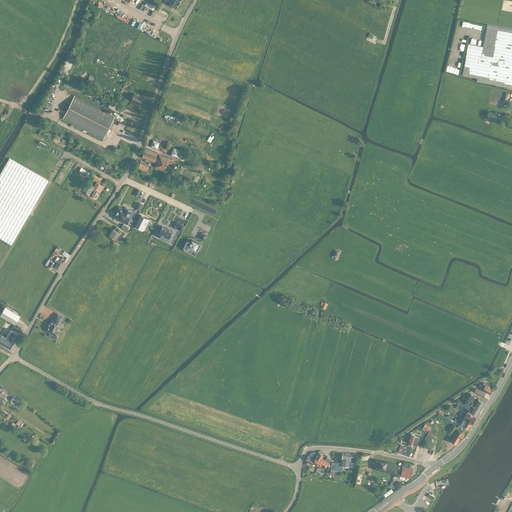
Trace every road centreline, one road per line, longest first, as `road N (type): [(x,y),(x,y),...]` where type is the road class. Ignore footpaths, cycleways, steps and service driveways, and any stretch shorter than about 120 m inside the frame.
road 1 (unclassified): [(298,467),(104,405),(13,355)]
road 2 (unclassified): [(13,355),(124,178)]
road 3 (unclassified): [(124,178),(196,0)]
road 4 (residential): [(298,467),(305,451),(327,447),(432,468)]
road 5 (tertiary): [(432,468),(469,436),(511,361)]
road 6 (track): [(13,104),(20,107),(50,64),(77,0)]
